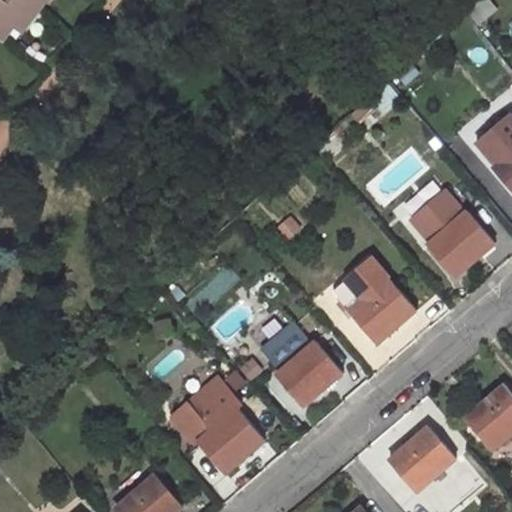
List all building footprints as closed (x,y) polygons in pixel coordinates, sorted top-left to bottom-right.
[(0,0),(0,31),(11,40),(22,25),(37,6),(41,0),(0,0)] [(45,12),(54,0),(41,0),(37,6),(45,12)] [(37,6),(22,25),(31,32),(45,12),(37,6)] [(413,64),(400,75),(408,85),(421,73),(413,64)] [(362,123),(382,105),(373,95),(353,113),(362,123)] [(511,152),(494,167),(511,187),(511,152)] [(453,192),(435,207),(452,226),(431,246),(458,277),(484,254),(483,252),(495,241),(453,192)] [(365,301),(352,312),(379,343),(405,321),(403,319),(416,308),(372,257),(346,280),(365,301)] [(365,301),(346,280),(334,292),(352,312),(365,301)] [(317,340),(278,374),(305,405),(331,382),(330,380),(342,369),(317,340)] [(69,367),(76,376),(99,355),(92,347),(69,367)] [(194,435),(227,472),(253,449),(252,447),(264,436),(238,407),(242,403),(220,376),(174,417),(192,437),(194,435)] [(511,390),(507,384),(468,418),(495,449),(511,434),(511,390)] [(432,426),(392,460),(418,490),(431,478),(434,480),(459,458),(432,426)] [(155,474),(116,508),(120,511),(171,511),(181,503),(155,474)]
